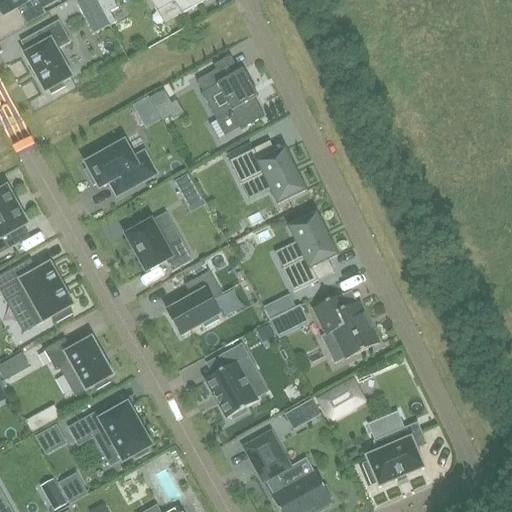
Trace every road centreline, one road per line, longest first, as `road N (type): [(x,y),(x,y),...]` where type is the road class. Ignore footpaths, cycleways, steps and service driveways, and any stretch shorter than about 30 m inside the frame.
road 1 (residential): [(398,511),(461,483),(465,455),(246,0)]
road 2 (residential): [(227,511),(0,97)]
